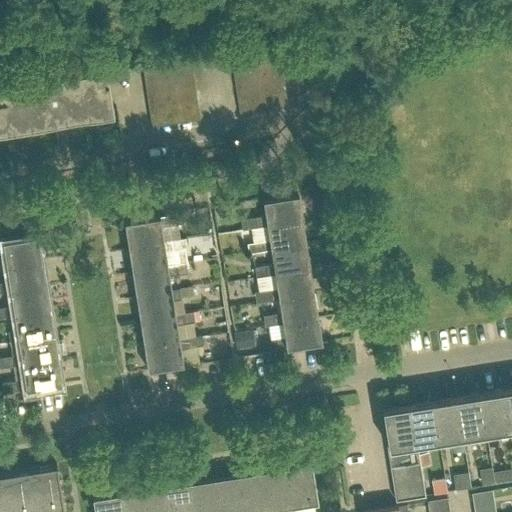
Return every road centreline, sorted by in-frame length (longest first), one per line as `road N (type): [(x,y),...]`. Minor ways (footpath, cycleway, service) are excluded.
road 1 (residential): [(0,430),(511,348)]
road 2 (residential): [(0,174),(137,147)]
